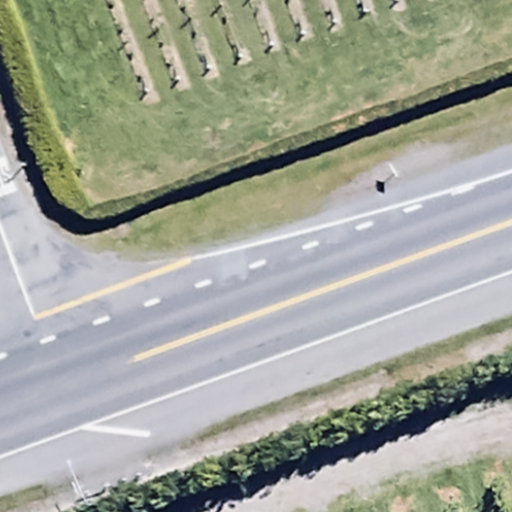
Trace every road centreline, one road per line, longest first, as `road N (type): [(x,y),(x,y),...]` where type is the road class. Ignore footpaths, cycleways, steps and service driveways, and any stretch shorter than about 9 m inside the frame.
road 1 (trunk): [(55,387),(511,222)]
road 2 (unclassified): [(0,231),(55,387)]
